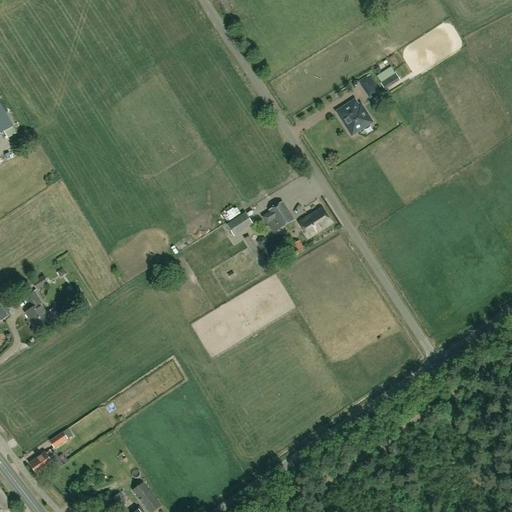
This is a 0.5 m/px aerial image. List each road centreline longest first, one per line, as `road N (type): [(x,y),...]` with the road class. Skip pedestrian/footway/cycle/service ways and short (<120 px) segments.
road 1 (unclassified): [(436,361),(203,0)]
road 2 (unclassified): [(216,511),(436,361)]
road 3 (unknown): [(286,511),(449,395)]
